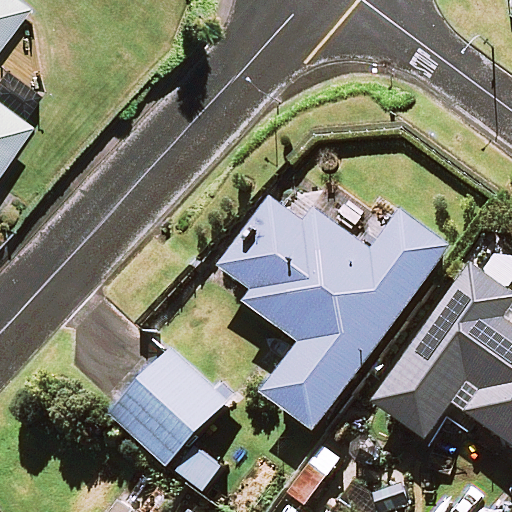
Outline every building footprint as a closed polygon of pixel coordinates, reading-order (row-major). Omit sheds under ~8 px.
[(0,0),(0,167),(29,127),(0,105),(0,44),(27,8),(15,0),(0,0)] [(372,254),(284,188),(221,272),(253,295),(246,305),(301,346),(263,396),(314,434),(451,251),(402,214),(372,254)] [(511,291),(473,264),(373,406),(427,443),(453,407),(511,448),(511,291)] [(228,403),(173,351),(112,417),(168,468),(228,403)] [(222,469),(196,449),(177,473),(203,493),(222,469)] [(411,511),(401,482),(367,494),(373,511),(411,511)] [(129,511),(116,503),(109,511),(129,511)]
